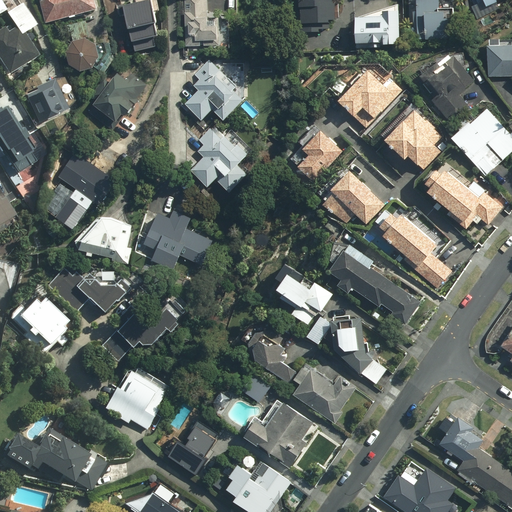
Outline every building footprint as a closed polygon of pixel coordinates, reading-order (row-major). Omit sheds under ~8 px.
[(4,0),(0,0),(0,15),(10,9),(4,0)] [(42,0),(48,19),(100,5),(98,0),(42,0)] [(155,0),(142,0),(130,3),(140,49),(165,43),(155,0)] [(209,0),(186,0),(188,46),(229,45),(228,13),(210,13),(209,0)] [(296,0),(297,20),(339,18),(337,0),(296,0)] [(421,0),(422,36),(460,36),(460,15),(450,15),(450,8),(444,8),(444,0),(421,0)] [(476,0),(481,10),(500,0),(476,0)] [(403,8),(387,9),(387,14),(360,15),(361,41),(404,40),(403,8)] [(104,63),(106,60),(106,59),(107,58),(107,54),(107,51),(106,48),(105,45),(103,43),(101,41),(99,39),(96,37),(93,36),(89,20),(72,24),(76,42),(74,44),(73,47),(72,50),(72,53),(72,56),(72,59),(74,62),(75,64),(77,67),(80,69),(83,70),(85,71),(89,71),(92,71),(95,71),(98,69),(100,68),(102,66),(104,63)] [(0,28),(0,53),(11,70),(42,50),(22,22),(11,29),(7,23),(0,28)] [(511,42),(493,43),(493,73),(511,74),(511,42)] [(445,64),(442,59),(421,75),(439,98),(435,101),(451,122),(472,106),(462,94),(480,80),(459,53),(445,64)] [(248,97),(239,88),(242,84),(213,58),(198,74),(202,78),(196,84),(200,88),(188,102),(206,117),(216,106),(230,117),(248,97)] [(380,65),(343,100),(368,127),(406,92),(380,65)] [(98,89),(104,94),(92,110),(115,128),(150,83),(135,72),(131,78),(122,71),(113,82),(107,78),(98,89)] [(70,104),(57,76),(29,89),(42,117),(70,104)] [(0,104),(0,142),(17,172),(37,161),(32,152),(36,150),(7,101),(0,104)] [(456,137),(488,173),(511,151),(511,128),(492,106),(456,137)] [(410,154),(413,151),(418,156),(416,158),(425,168),(443,151),(436,144),(445,136),(420,109),(392,135),(410,154)] [(228,133),(226,136),(215,125),(203,138),(208,143),(202,149),(208,154),(196,167),(213,183),(228,168),(229,169),(221,178),(234,190),(253,171),(244,162),(254,152),(243,142),(240,144),(228,133)] [(319,178),(347,149),(326,129),(298,158),(319,178)] [(121,178),(80,150),(63,175),(80,186),(61,214),(79,227),(99,198),(104,202),(121,178)] [(506,206),(487,191),(484,194),(446,162),(430,181),(436,185),(433,189),(469,219),(476,210),(491,223),(506,206)] [(340,189),(327,203),(346,222),(359,209),(371,221),(389,202),(355,168),(337,186),(340,189)] [(0,220),(1,222),(18,211),(7,194),(3,196),(0,191),(0,220)] [(407,211),(403,216),(396,210),(385,223),(392,228),(388,233),(411,253),(406,259),(440,287),(455,270),(434,252),(443,242),(407,211)] [(176,266),(182,253),(204,263),(216,238),(161,212),(149,237),(163,244),(156,257),(176,266)] [(136,223),(107,215),(98,217),(77,239),(82,249),(128,261),(136,223)] [(394,313),(409,324),(425,302),(349,247),(333,269),(345,278),(342,283),(352,290),(356,285),(383,305),(385,302),(396,310),(394,313)] [(90,275),(83,269),(79,273),(70,265),(51,283),(79,310),(96,292),(113,308),(123,297),(125,298),(137,284),(126,276),(122,281),(109,281),(97,269),(90,275)] [(336,292),(320,280),(316,286),(295,270),(284,285),(306,301),(297,313),(311,323),(321,310),(322,311),(336,292)] [(116,323),(121,327),(106,344),(123,360),(140,341),(143,343),(149,336),(153,339),(163,339),(192,307),(177,293),(152,320),(134,304),(116,323)] [(47,295),(42,300),(39,296),(27,308),(23,303),(11,316),(41,344),(48,337),(54,342),(69,326),(65,322),(70,316),(47,295)] [(370,351),(366,315),(337,318),(340,346),(364,372),(376,358),(370,351)] [(273,326),(262,330),(248,347),(291,381),(300,370),(287,357),(288,346),(286,337),(273,326)] [(125,413),(123,415),(134,421),(135,419),(152,429),(179,385),(138,360),(111,404),(125,413)] [(338,421),(346,410),(343,408),(360,385),(344,374),(338,383),(316,367),(298,392),(338,421)] [(260,374),(247,391),(260,402),(274,385),(260,374)] [(227,389),(218,399),(228,408),(237,398),(227,389)] [(316,421),(289,402),(271,426),(260,418),(249,433),(293,465),(309,442),(304,438),(316,421)] [(487,437),(477,430),(480,426),(463,414),(444,443),(467,458),(460,469),(511,503),(511,467),(481,447),(487,437)] [(178,431),(165,451),(201,473),(203,470),(208,473),(224,448),(218,444),(226,431),(203,417),(189,438),(178,431)] [(111,461),(51,426),(41,442),(19,429),(6,451),(38,469),(43,459),(94,489),(111,461)] [(239,476),(233,486),(243,494),(239,500),(256,511),(273,511),(294,481),(265,462),(259,471),(243,460),(234,473),(239,476)] [(450,511),(451,510),(446,507),(460,486),(430,464),(417,483),(401,472),(386,493),(412,511),(450,511)] [(159,489),(133,499),(150,511),(189,511),(190,511),(159,489)]
